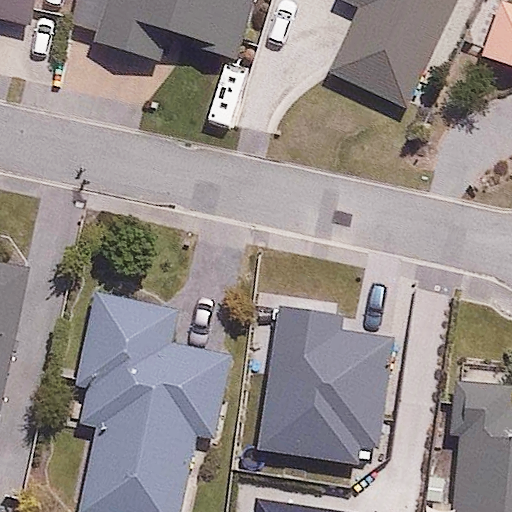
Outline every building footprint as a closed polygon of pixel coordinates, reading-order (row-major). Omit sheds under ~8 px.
[(0,0),(0,20),(36,27),(41,0),(0,0)] [(98,27),(94,43),(170,62),(175,42),(249,61),(263,0),(80,0),(75,21),(98,27)] [(455,0),(338,0),(363,11),(336,74),(409,106),(455,0)] [(511,1),(508,0),(504,0),(488,48),(511,56),(511,1)] [(0,260),(0,392),(27,267),(0,260)] [(100,511),(178,511),(199,434),(219,439),(241,354),(178,338),(186,307),(96,284),(61,420),(93,429),(73,505),(100,511)] [(433,508),(461,508),(461,511),(511,511),(511,377),(455,376),(454,450),(463,451),(462,476),(433,475),(433,508)] [(0,511),(12,511),(16,498),(0,493),(0,511)]
